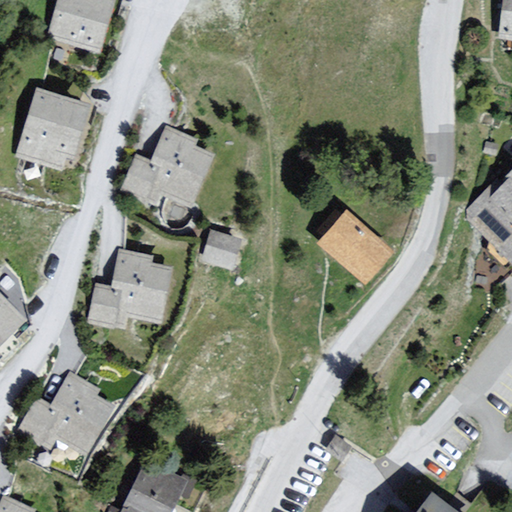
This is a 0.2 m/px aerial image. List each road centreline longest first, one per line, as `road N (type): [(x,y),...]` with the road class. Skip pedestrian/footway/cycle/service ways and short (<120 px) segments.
road 1 (residential): [(450,0),(441,209),(428,250),(354,356),(265,511)]
road 2 (residential): [(149,0),(138,61),(50,347),(0,416)]
road 3 (residential): [(373,511),(511,341)]
